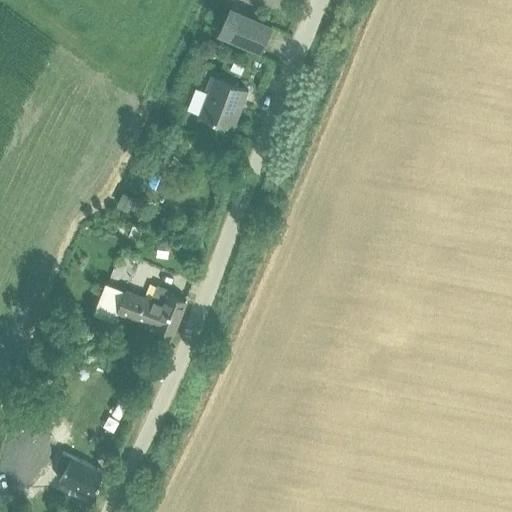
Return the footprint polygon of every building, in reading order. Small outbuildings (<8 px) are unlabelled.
[(273,28),(231,8),(219,32),(261,52),(273,28)] [(210,91),(201,115),(234,128),(249,91),(212,76),(207,89),(210,91)] [(153,170),(147,185),(163,191),(169,176),(153,170)] [(124,191),(119,202),(130,208),(136,197),(124,191)] [(108,282),(95,313),(116,321),(120,311),(174,332),(186,301),(170,294),(172,290),(158,284),(152,300),(127,290),(108,282)] [(93,496),(105,471),(65,450),(56,468),(65,473),(61,480),(93,496)]
